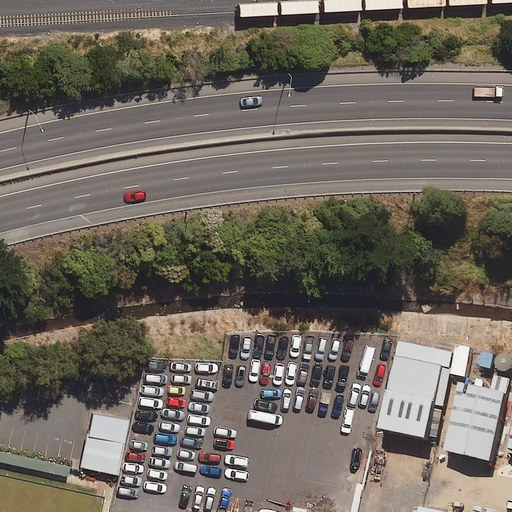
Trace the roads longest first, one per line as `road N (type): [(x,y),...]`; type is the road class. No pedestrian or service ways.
road 1 (motorway): [(511,160),(231,171),(0,215)]
road 2 (motorway): [(0,154),(150,122),(511,103)]
